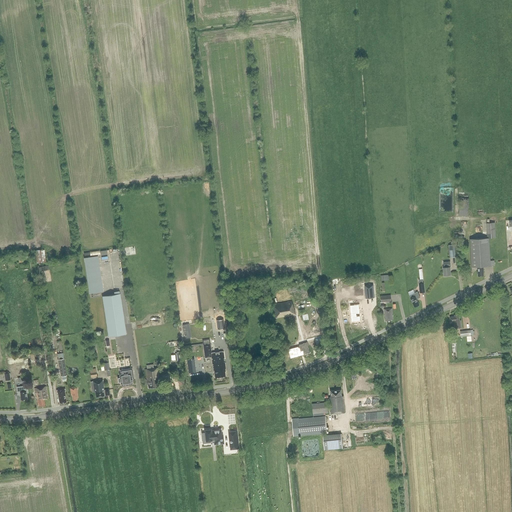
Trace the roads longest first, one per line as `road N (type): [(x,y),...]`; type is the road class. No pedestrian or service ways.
road 1 (tertiary): [(0,419),(58,418),(266,384),(331,363),(511,276)]
road 2 (track): [(384,337),(399,511)]
